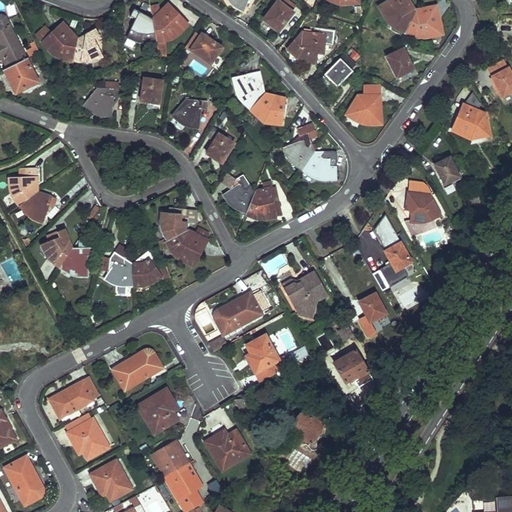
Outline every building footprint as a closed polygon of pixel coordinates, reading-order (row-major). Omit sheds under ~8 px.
[(228,0),(230,1),(233,4),(235,5),(237,6),(237,8),(244,11),(248,0),(228,0)] [(400,31),(406,33),(415,11),(411,5),(412,5),(408,0),(389,0),(379,7),(389,21),(397,27),(400,29),(400,31)] [(264,20),(279,30),(292,13),(278,2),(264,20)] [(148,18),(148,7),(140,3),(135,9),(134,9),(130,17),(136,20),(127,37),(133,40),(139,42),(144,42),(148,41),(148,43),(155,41),(153,20),(148,18)] [(160,6),(151,8),(153,20),(155,41),(163,40),(163,39),(171,37),(174,35),(178,32),(187,23),(169,4),(161,11),(160,6)] [(406,33),(414,36),(414,35),(421,37),(442,34),(437,6),(422,9),(422,10),(415,11),(406,33)] [(26,59),(5,19),(5,18),(4,18),(4,17),(3,17),(2,16),(0,16),(0,57),(1,57),(6,68),(26,59)] [(74,62),(78,40),(73,35),(73,34),(63,23),(43,43),(55,55),(57,57),(60,58),(67,59),(67,60),(74,62)] [(101,59),(103,58),(94,38),(100,35),(97,29),(85,35),(85,37),(78,40),(74,62),(81,63),(82,62),(84,62),(87,63),(90,63),(92,62),(96,61),(99,60),(101,59)] [(333,46),(334,38),(335,31),(321,29),(320,35),(316,34),(316,33),(313,33),(313,34),(309,33),(309,34),(302,33),(288,49),(294,54),(295,53),(302,58),(306,61),(310,63),(315,63),(317,43),(333,46)] [(221,48),(202,35),(201,38),(195,34),(185,48),(191,52),(193,50),(211,63),(221,48)] [(397,77),(413,69),(404,49),(387,57),(397,77)] [(340,59),(324,74),(331,82),(336,87),(352,71),(351,69),(355,64),(355,63),(360,58),(355,53),(349,58),(345,54),(340,59)] [(26,59),(6,68),(3,70),(16,94),(38,82),(26,59)] [(503,96),(511,91),(511,75),(504,61),(489,69),(503,96)] [(244,106),(248,110),(265,93),(263,85),(260,71),(232,77),(235,89),(238,96),(239,99),(245,105),(244,106)] [(326,86),(331,82),(324,74),(320,79),(326,86)] [(141,100),(159,103),(162,81),(144,79),(141,100)] [(470,83),(461,97),(467,101),(473,93),(476,88),(470,83)] [(364,123),(366,123),(368,124),(376,125),(375,104),(380,104),(379,86),(364,86),(364,96),(358,96),(346,114),(359,122),(364,123)] [(105,89),(101,89),(97,88),(84,106),(90,111),(91,110),(93,112),(97,114),(101,115),(111,117),(113,97),(118,98),(119,90),(105,88),(105,89)] [(248,110),(254,116),(255,115),(263,121),(266,123),(269,124),(281,125),(286,97),(273,94),(272,95),(265,93),(248,110)] [(475,136),(477,136),(480,136),(481,136),(489,135),(484,113),(478,110),(481,104),(473,93),(467,101),(460,111),(453,129),(467,136),(471,136),(475,136)] [(175,119),(180,122),(185,125),(189,126),(191,126),(191,128),(199,129),(201,108),(207,109),(207,102),(194,100),(194,101),(185,100),(172,116),(175,119)] [(301,170),(314,152),(311,145),(312,145),(307,133),(299,136),(301,141),(283,148),(287,157),(290,160),(297,165),(296,166),(301,170)] [(206,153),(222,163),(233,145),(218,135),(206,153)] [(301,170),(308,175),(309,174),(318,180),(322,180),(327,180),(337,180),(336,152),(323,152),(323,153),(314,153),(314,152),(301,170)] [(444,185),(460,177),(450,157),(434,166),(444,185)] [(29,170),(37,170),(37,168),(18,169),(19,177),(29,176),(29,170)] [(38,184),(37,170),(29,170),(29,176),(19,177),(10,177),(10,184),(11,187),(12,191),(14,195),(17,198),(16,199),(20,205),(37,193),(37,185),(38,184)] [(245,212),(253,191),(250,187),(251,186),(242,175),(237,179),(240,183),(223,195),(232,205),(235,207),(238,209),(244,212),(245,212)] [(410,221),(415,221),(421,222),(424,222),(428,220),(433,217),(433,219),(434,218),(440,215),(430,196),(432,195),(429,188),(428,187),(427,186),(427,185),(426,185),(425,184),(424,184),(423,183),(410,181),(407,201),(412,202),(410,221)] [(488,192),(493,195),(499,185),(494,182),(488,192)] [(245,212),(249,213),(253,215),(259,217),(263,218),(267,217),(275,216),(270,196),(276,195),(275,188),(263,190),(263,191),(254,193),(253,191),(245,212)] [(37,220),(43,223),(45,216),(51,221),(59,212),(54,206),(57,198),(45,195),(37,193),(20,205),(24,211),(26,210),(29,215),(32,217),(37,220)] [(163,234),(167,241),(186,230),(186,223),(187,223),(188,210),(181,209),(180,214),(160,212),(160,217),(160,222),(161,226),(162,231),(164,234),(163,234)] [(407,226),(415,240),(439,228),(434,218),(433,219),(433,217),(428,220),(424,222),(421,222),(415,221),(410,221),(407,226)] [(59,268),(72,249),(68,242),(69,241),(64,230),(58,232),(60,237),(42,245),(45,252),(47,256),(50,259),(54,262),(53,264),(59,268)] [(186,230),(167,241),(170,247),(171,247),(175,252),(178,255),(182,258),(188,262),(193,265),(206,241),(193,234),(192,235),(186,230)] [(384,254),(395,273),(412,263),(398,237),(382,246),(385,253),(384,254)] [(333,254),(356,295),(374,284),(351,244),(333,254)] [(79,250),(72,249),(59,268),(64,272),(65,270),(70,273),(74,275),(78,276),(83,276),(87,276),(87,256),(93,256),(92,248),(79,248),(79,250)] [(131,264),(132,285),(140,285),(140,284),(146,284),(150,282),(153,281),(160,276),(148,260),(153,257),(148,251),(137,258),(138,260),(131,264)] [(125,285),(132,285),(131,264),(124,260),(125,259),(113,252),(110,258),(115,262),(109,272),(105,279),(108,281),(112,282),(117,284),(121,284),(125,284),(125,285)] [(101,256),(98,269),(109,272),(115,262),(110,258),(101,256)] [(17,283),(23,280),(13,257),(4,262),(8,271),(11,269),(17,283)] [(329,296),(314,271),(298,280),(300,282),(296,284),(293,284),(286,288),(291,296),(287,298),(296,313),(299,312),(310,315),(314,304),(319,300),(329,296)] [(298,280),(292,279),(280,286),(287,298),(291,296),(286,288),(293,284),(296,284),(300,282),(298,280)] [(215,315),(214,316),(214,317),(224,334),(261,314),(250,293),(218,310),(217,311),(216,312),(216,313),(215,314),(215,315)] [(371,322),(386,313),(377,296),(361,304),(371,322)] [(314,320),(319,300),(314,304),(310,315),(299,312),(296,313),(297,315),(314,320)] [(352,335),(347,327),(339,332),(344,340),(352,335)] [(279,360),(266,335),(247,345),(251,353),(247,356),(261,381),(284,369),(279,360)] [(151,351),(149,350),(145,349),(113,369),(125,390),(162,367),(153,352),(151,351)] [(359,378),(368,373),(355,350),(334,362),(346,382),(357,375),(359,378)] [(289,366),(284,357),(279,360),(284,369),(289,366)] [(83,381),(88,391),(95,387),(89,377),(83,381)] [(93,400),(88,391),(83,381),(50,399),(60,418),(93,400)] [(172,411),(177,408),(166,389),(138,406),(154,433),(177,419),(172,411)] [(296,397),(285,389),(276,403),(288,411),(296,397)] [(252,409),(242,393),(232,398),(242,414),(252,409)] [(0,447),(15,439),(0,411),(0,447)] [(323,424),(302,411),(290,429),(311,443),(323,424)] [(89,412),(64,426),(68,433),(93,419),(89,412)] [(87,458),(108,447),(93,419),(68,433),(79,454),(83,451),(87,458)] [(236,431),(228,435),(225,430),(205,441),(222,470),(249,454),(236,431)] [(176,441),(152,455),(182,506),(199,497),(195,490),(202,486),(198,478),(193,481),(185,468),(190,465),(176,441)] [(42,492),(42,490),(26,458),(5,469),(24,506),(40,498),(40,497),(42,495),(42,492)] [(110,500),(132,489),(116,460),(91,475),(103,496),(106,493),(110,500)] [(198,478),(190,465),(185,468),(193,481),(198,478)] [(199,497),(182,506),(185,511),(187,511),(203,503),(199,497)] [(498,511),(511,511),(511,502),(511,498),(497,499),(498,511)] [(498,511),(497,499),(474,500),(474,511),(498,511)]
